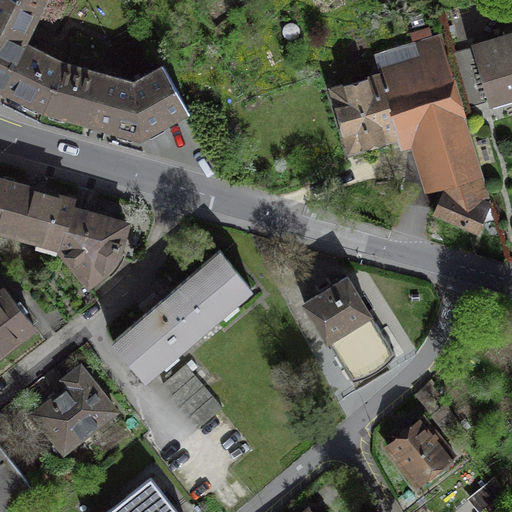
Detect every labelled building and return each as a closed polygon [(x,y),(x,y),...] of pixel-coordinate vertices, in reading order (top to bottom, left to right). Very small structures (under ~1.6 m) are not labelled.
[(16,41),(20,32),(25,35),(38,10),(17,0),(0,0),(0,86),(1,87),(22,45),(16,41)] [(17,0),(38,10),(42,0),(17,0)] [(511,94),(511,34),(474,46),(490,101),(511,94)] [(426,127),(463,116),(439,36),(415,43),(421,65),(380,77),(379,75),(331,89),(349,149),(426,127)] [(22,45),(1,87),(45,108),(63,62),(24,42),(22,45)] [(63,62),(45,108),(92,122),(105,74),(63,62)] [(105,73),(105,74),(92,122),(139,135),(186,110),(161,66),(134,82),(105,73)] [(463,116),(426,127),(444,184),(447,186),(434,212),(455,221),(476,230),(489,202),(463,116)] [(73,199),(0,177),(0,228),(36,238),(37,237),(60,243),(70,207),(73,199)] [(126,223),(70,207),(60,243),(59,246),(87,282),(106,268),(112,261),(117,253),(126,223)] [(161,299),(113,341),(146,379),(252,287),(219,249),(171,290),(168,287),(168,288),(169,289),(160,297),(159,295),(159,296),(161,299)] [(347,275),(303,302),(353,381),(362,378),(371,373),(380,368),(389,361),(395,354),(347,275)] [(4,287),(0,290),(0,351),(16,339),(14,337),(31,324),(33,326),(33,325),(4,287)] [(181,404),(203,384),(185,363),(163,383),(181,404)] [(64,378),(69,385),(34,413),(60,447),(78,433),(81,436),(115,410),(90,377),(91,376),(89,374),(88,375),(80,365),(64,378)] [(203,384),(181,404),(200,426),(222,406),(203,384)] [(458,418),(446,404),(434,414),(446,428),(458,418)] [(456,411),(461,418),(466,415),(461,407),(456,411)] [(419,414),(382,444),(416,486),(453,455),(419,414)] [(467,429),(476,423),(470,415),(461,421),(467,429)] [(0,445),(0,501),(28,480),(0,445)] [(510,469),(508,465),(498,469),(499,473),(510,469)] [(180,511),(150,474),(103,511),(180,511)] [(464,488),(468,485),(461,476),(457,479),(464,488)] [(504,511),(511,506),(511,500),(493,477),(467,497),(479,511),(487,506),(491,511),(504,511)] [(316,511),(309,503),(297,511),(316,511)]
